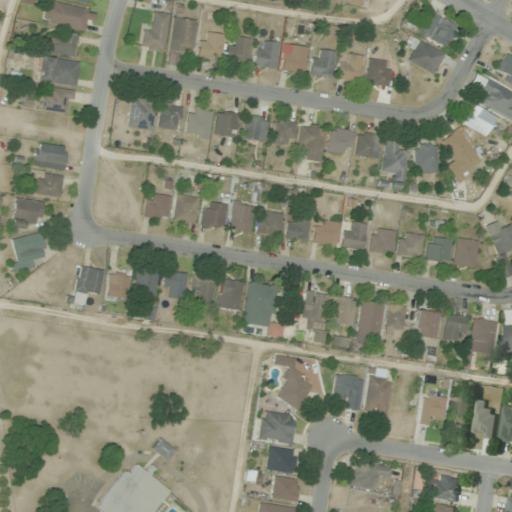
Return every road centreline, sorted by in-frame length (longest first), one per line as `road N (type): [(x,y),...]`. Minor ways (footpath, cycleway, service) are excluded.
road 1 (residential): [(511,296),(80,231)]
road 2 (residential): [(415,112),(105,66)]
road 3 (residential): [(119,0),(80,231)]
road 4 (residential): [(511,473),(334,444)]
road 5 (residential): [(500,0),(449,88),(431,110),(415,112)]
